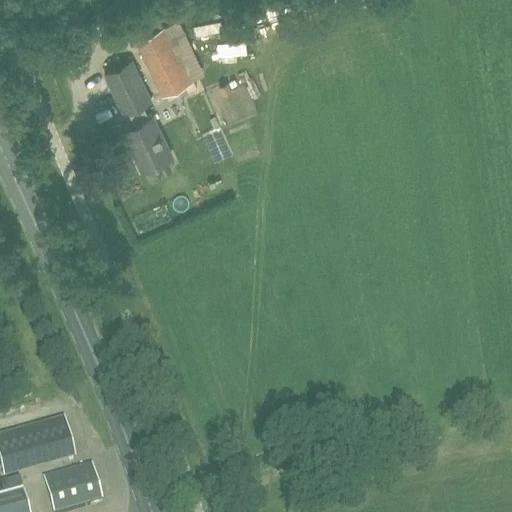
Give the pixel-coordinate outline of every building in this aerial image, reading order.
[(121,20),(90,27),(93,39),(124,32),(121,20)] [(136,38),(162,92),(190,78),(164,24),(136,38)] [(142,172),(172,158),(152,118),(148,121),(141,106),(150,101),(131,62),(104,75),(123,115),(129,112),(135,126),(123,132),(142,172)] [(73,454),(64,421),(0,439),(0,465),(2,474),(73,454)] [(91,465),(43,480),(52,511),(68,511),(102,502),(91,465)] [(0,501),(0,511),(27,511),(23,495),(0,501)]
